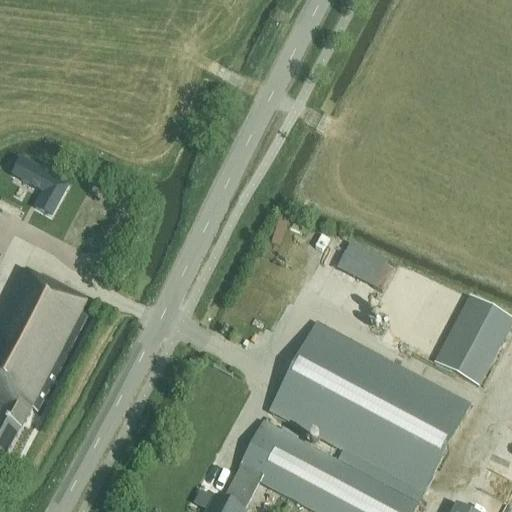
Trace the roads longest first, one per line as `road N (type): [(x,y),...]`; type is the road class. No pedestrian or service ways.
road 1 (secondary): [(58,511),(322,0)]
road 2 (track): [(511,356),(449,480)]
